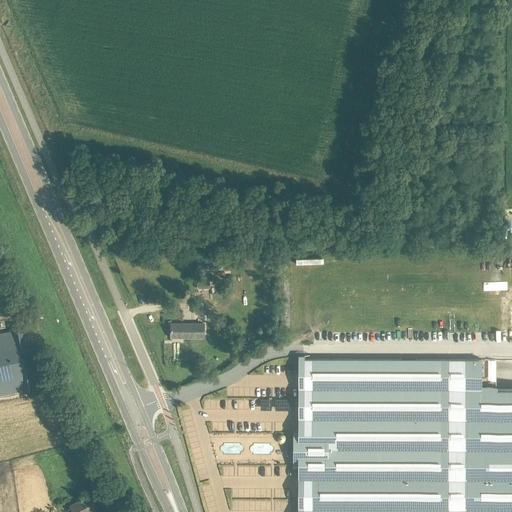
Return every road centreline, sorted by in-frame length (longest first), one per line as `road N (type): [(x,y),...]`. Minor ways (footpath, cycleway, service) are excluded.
road 1 (primary): [(179,511),(0,79)]
road 2 (primary): [(0,115),(125,416),(174,511)]
